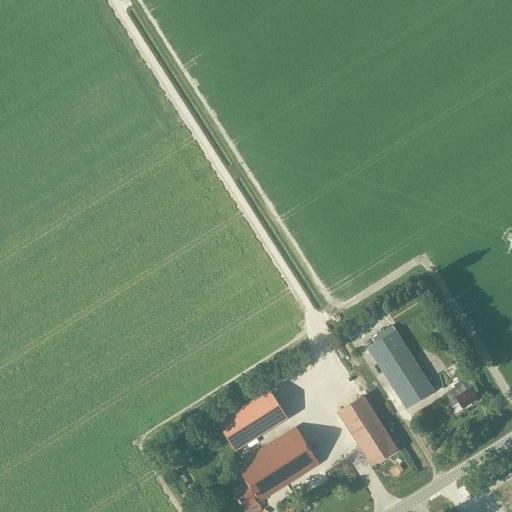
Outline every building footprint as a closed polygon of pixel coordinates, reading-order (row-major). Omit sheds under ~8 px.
[(433,391),(395,329),(394,329),(381,308),(361,321),(374,342),(367,347),(406,408),(433,391)] [(459,402),(463,408),(475,400),(469,391),(474,387),(467,376),(453,385),(455,388),(444,396),(451,407),(459,402)] [(215,422),(234,450),(285,416),(267,388),(266,388),(263,384),(256,389),(259,393),(215,422)] [(337,411),(370,462),(396,445),(362,395),(337,411)] [(318,462),(294,426),(236,464),(248,482),(233,492),(244,508),(256,500),(258,502),(318,462)]
